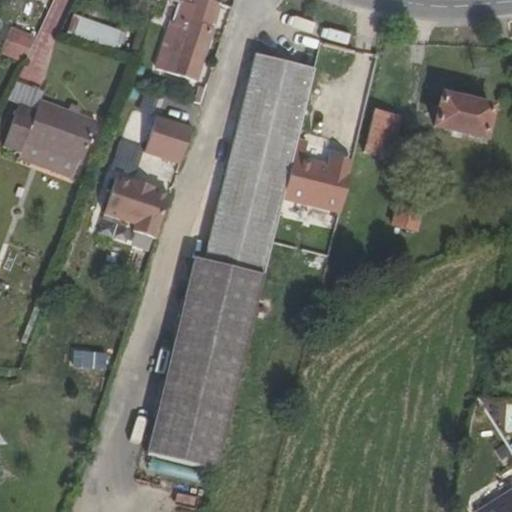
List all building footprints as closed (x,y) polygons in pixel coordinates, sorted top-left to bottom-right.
[(179,2),(159,66),(168,69),(173,55),(202,64),(213,28),(210,27),(217,3),(207,0),(191,0),(190,5),(179,2)] [(114,48),(119,33),(120,30),(79,14),(71,34),(114,48)] [(10,26),(0,53),(0,54),(24,64),(35,36),(10,26)] [(138,40),(119,33),(114,48),(134,56),(138,40)] [(143,453),(212,470),(246,334),(279,201),(291,157),(313,69),(252,54),(201,260),(192,259),(143,453)] [(168,69),(159,66),(157,71),(196,83),(202,64),(173,55),(168,69)] [(489,109),(443,97),(435,126),(481,137),(489,109)] [(22,143),(77,163),(79,164),(94,122),(38,101),(35,109),(18,103),(1,147),(18,153),(22,143)] [(398,117),(371,111),(362,146),(389,153),(398,117)] [(182,165),(193,129),(158,118),(146,155),(182,165)] [(71,178),(77,163),(22,143),(18,153),(17,159),(71,178)] [(347,165),(349,159),(327,154),(325,160),(347,165)] [(325,165),(291,157),(279,201),(335,214),(347,165),(325,160),(325,165)] [(133,186),(117,181),(106,218),(138,228),(135,234),(158,242),(171,198),(155,193),(156,191),(134,184),(133,186)] [(423,202),(397,196),(389,225),(415,232),(423,202)] [(323,334),(308,331),(304,348),(320,350),(323,334)] [(185,466),(182,476),(207,481),(209,471),(185,466)] [(511,511),(511,489),(475,511),(511,511)]
